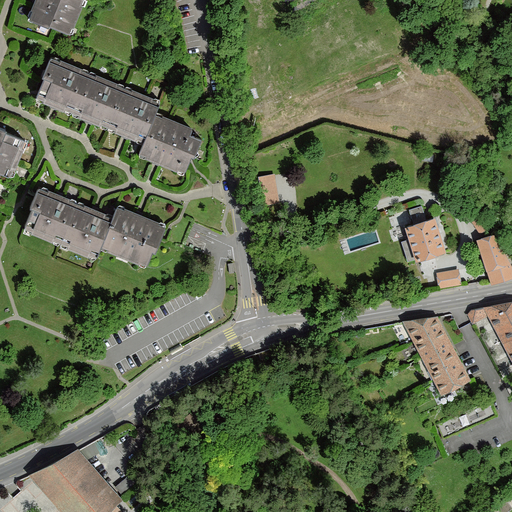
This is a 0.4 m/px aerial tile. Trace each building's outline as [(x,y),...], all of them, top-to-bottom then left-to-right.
[(68,35),(81,0),(39,0),(32,21),(68,35)] [(160,108),(53,63),(36,102),(144,147),(158,114),(160,108)] [(206,134),(158,114),(144,147),(139,157),(187,177),(206,134)] [(25,140),(0,130),(0,174),(10,178),(25,140)] [(278,172),(263,173),(266,203),(281,202),(278,172)] [(116,219),(41,190),(25,230),(100,260),(104,249),(116,219)] [(414,224),(407,227),(411,240),(402,243),(409,263),(445,252),(434,218),(427,220),(422,206),(410,210),(414,224)] [(167,228),(120,209),(116,219),(104,249),(148,267),(154,252),(157,253),(167,228)] [(490,229),(483,217),(473,222),(481,234),(490,229)] [(511,267),(495,238),(480,242),(494,283),(511,276),(511,267)] [(459,271),(438,275),(441,288),(461,284),(459,271)] [(511,301),(471,309),(468,314),(472,321),(489,313),(511,356),(511,301)] [(438,316),(404,321),(443,393),(470,379),(438,316)] [(216,419),(204,403),(176,424),(187,440),(216,419)] [(87,459),(79,450),(56,463),(32,475),(36,480),(64,511),(122,511),(117,506),(123,500),(113,488),(87,459)]
